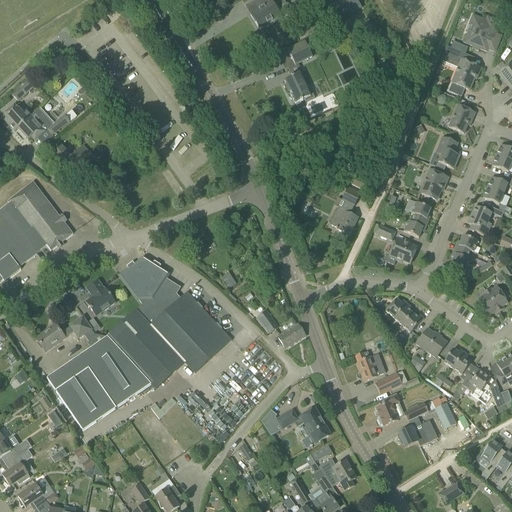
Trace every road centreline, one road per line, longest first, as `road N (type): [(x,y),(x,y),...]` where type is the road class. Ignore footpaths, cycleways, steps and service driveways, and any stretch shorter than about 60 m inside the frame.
road 1 (track): [(338,286),(460,0)]
road 2 (tertiary): [(259,188),(154,0)]
road 3 (residential): [(419,291),(490,127)]
road 4 (residential): [(259,334),(130,236)]
road 5 (residential): [(130,236),(0,141)]
road 6 (tertiary): [(396,501),(350,429),(324,365)]
road 7 (residential): [(0,313),(130,236)]
road 8 (residential): [(130,236),(259,188)]
road 9 (residential): [(296,372),(205,475)]
road 10 (unclassified): [(299,300),(361,284),(419,291)]
